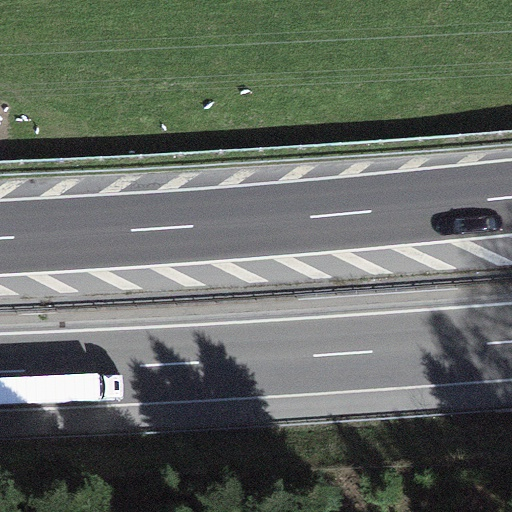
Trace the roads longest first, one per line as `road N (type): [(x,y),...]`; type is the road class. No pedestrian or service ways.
road 1 (motorway): [(511,196),(0,237)]
road 2 (motorway): [(0,373),(511,342)]
